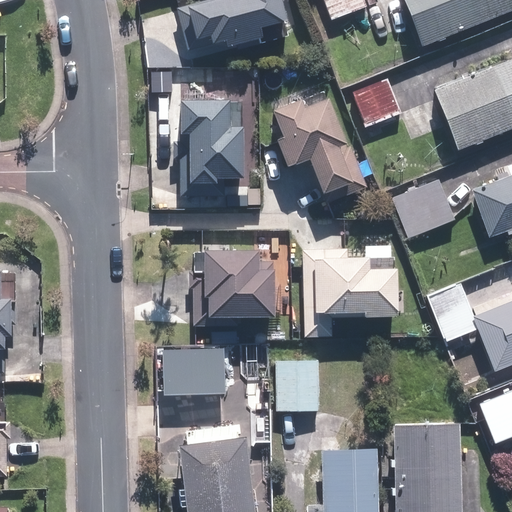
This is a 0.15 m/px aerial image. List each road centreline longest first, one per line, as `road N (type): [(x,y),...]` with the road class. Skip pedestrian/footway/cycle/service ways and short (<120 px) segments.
road 1 (residential): [(91,167),(101,511)]
road 2 (residential): [(81,0),(91,167)]
